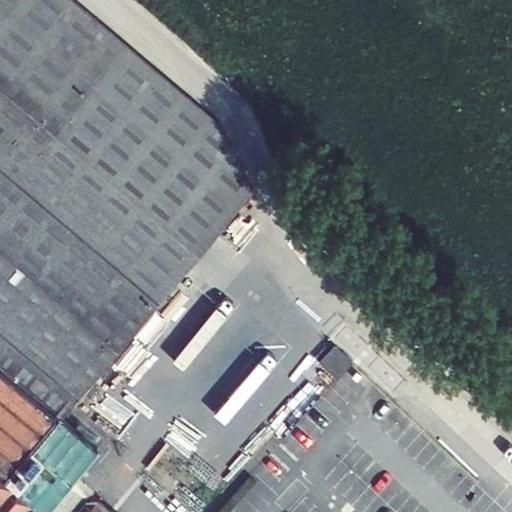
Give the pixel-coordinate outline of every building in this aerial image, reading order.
[(0,0),(0,511),(113,511),(97,498),(86,499),(84,501),(75,511),(47,511),(46,511),(67,486),(98,449),(60,416),(72,402),(251,189),(221,127),(71,0),(0,0)] [(440,375),(459,355),(398,297),(379,317),(440,375)] [(335,346),(320,363),(336,378),(352,362),(335,346)] [(164,445),(142,471),(190,511),(204,511),(221,493),(164,445)] [(67,486),(46,511),(47,511),(75,511),(84,501),(67,486)]
